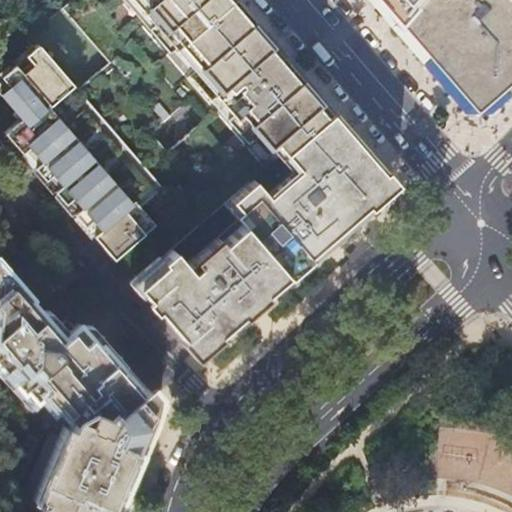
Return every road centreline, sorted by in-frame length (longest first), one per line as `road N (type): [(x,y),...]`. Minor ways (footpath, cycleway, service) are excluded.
road 1 (secondary): [(238,511),(276,453),(451,312),(484,271)]
road 2 (secondary): [(451,216),(205,420)]
road 3 (residential): [(29,227),(205,420)]
road 4 (secondary): [(296,0),(448,179)]
